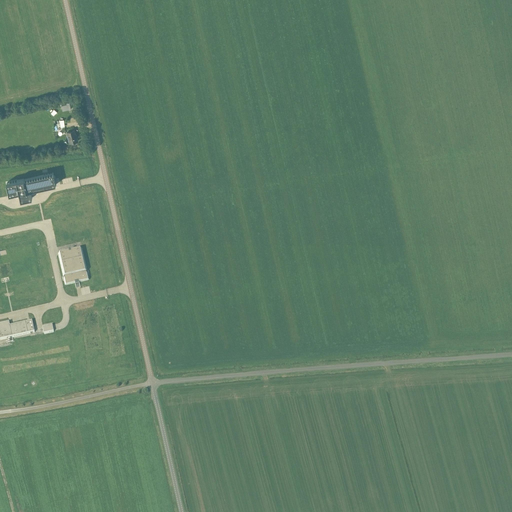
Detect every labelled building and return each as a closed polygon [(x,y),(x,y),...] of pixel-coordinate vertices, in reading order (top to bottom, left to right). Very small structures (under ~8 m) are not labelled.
[(76,137),(74,130),(67,132),(70,143),(78,141),(77,137),(76,137)] [(24,179),(24,178),(16,180),(17,180),(6,183),(9,195),(19,193),(21,200),(32,197),(31,190),(56,185),(53,172),(24,179)] [(88,280),(81,249),(59,254),(66,285),(75,283),(76,288),(80,287),(79,282),(88,280)] [(34,332),(32,320),(10,325),(9,321),(0,323),(0,338),(0,340),(34,332)] [(54,332),(53,325),(43,327),(44,334),(54,332)]
